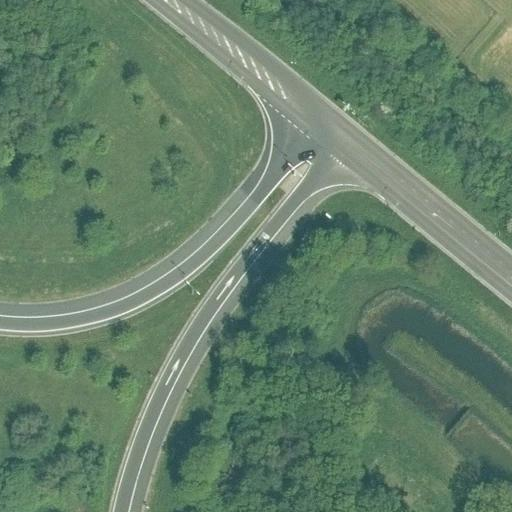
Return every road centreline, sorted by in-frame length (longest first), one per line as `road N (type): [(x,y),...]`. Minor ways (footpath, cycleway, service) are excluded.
road 1 (motorway): [(121,511),(157,403),(197,326),(343,143)]
road 2 (motorway): [(312,118),(205,253),(154,295),(83,323),(0,324)]
road 3 (tertiary): [(511,280),(343,143)]
road 4 (secondary): [(312,118),(167,0)]
